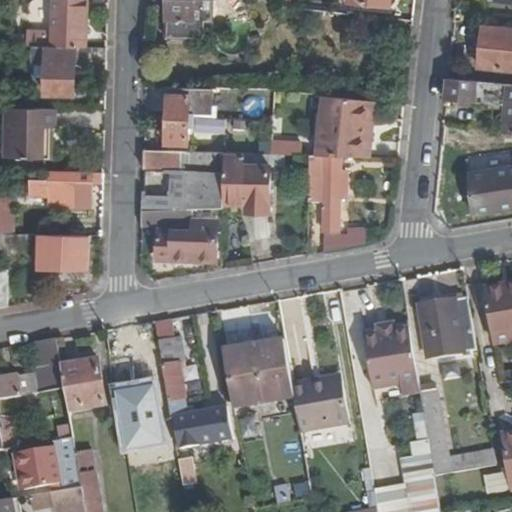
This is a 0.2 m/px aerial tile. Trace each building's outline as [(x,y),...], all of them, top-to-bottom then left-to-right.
[(87,0),(54,0),(53,38),(29,37),(29,46),(34,46),(86,48),(87,0)] [(159,0),(160,1),(168,1),(167,37),(205,38),(205,21),(212,21),(213,0),(159,0)] [(511,29),(484,27),(479,67),(511,70),(511,29)] [(86,48),(34,46),(34,62),(46,63),(45,94),(76,95),(76,81),(83,79),(84,62),(107,63),(107,48),(86,48)] [(511,84),(448,78),(445,100),(476,103),(477,97),(507,100),(503,133),(511,133),(511,84)] [(213,89),(169,88),(167,144),(190,145),(190,130),(195,130),(195,118),(195,112),(212,112),(212,106),(213,89)] [(368,100),(325,95),(318,156),(343,157),(362,157),(368,100)] [(375,101),(368,100),(362,157),(369,157),(375,101)] [(217,106),(212,106),(212,112),(195,112),(195,118),(217,118),(217,106)] [(275,108),(266,107),(265,120),(274,120),(275,108)] [(55,109),(8,108),(7,158),(45,159),(46,127),(52,128),(55,128),(55,109)] [(225,153),(144,150),(144,169),(189,170),(188,195),(173,195),(173,210),(193,209),(224,207),(224,205),(224,198),(225,155),(225,153)] [(268,154),(243,153),(243,156),(243,166),(268,167),(268,154)] [(243,156),(225,155),(224,198),(247,199),(247,206),(247,208),(270,209),(271,167),(268,167),(243,166),(243,156)] [(318,156),(310,156),(309,201),(324,202),(324,231),(341,232),(342,197),(348,197),(348,171),(342,171),(343,157),(318,156)] [(511,167),(470,174),(474,214),(511,208),(511,167)] [(104,173),(52,172),(51,181),(30,180),(30,196),(51,197),(51,206),(92,207),(92,182),(97,183),(97,179),(104,179),(104,173)] [(14,198),(0,197),(0,219),(13,220),(14,198)] [(173,210),(143,211),(142,226),(194,225),(194,231),(159,230),(158,259),(218,261),(219,221),(193,220),(193,209),(173,210)] [(349,235),(325,234),(324,251),(366,243),(364,228),(349,229),(349,235)] [(61,268),(90,269),(90,239),(41,238),(41,235),(0,234),(0,252),(7,253),(7,242),(41,242),(41,259),(60,260),(61,268)] [(0,309),(9,307),(11,270),(0,269),(0,309)] [(511,284),(485,289),(494,342),(511,339),(511,284)] [(468,297),(419,305),(428,357),(477,350),(468,297)] [(172,320),(156,322),(159,342),(176,339),(172,320)] [(395,323),(378,326),(379,332),(396,329),(395,323)] [(379,332),(365,334),(374,389),(402,384),(404,395),(421,392),(421,391),(410,327),(396,329),(379,332)] [(176,339),(159,342),(169,401),(186,398),(179,362),(185,361),(181,338),(176,339)] [(66,388),(58,339),(34,343),(44,392),(66,388)] [(255,350),(225,355),(233,407),(295,396),(293,384),(285,339),(255,345),(255,350)] [(255,345),(224,350),(225,355),(255,350),(255,345)] [(99,359),(89,361),(95,406),(107,404),(99,359)] [(72,411),(95,406),(89,361),(64,366),(72,411)] [(0,377),(0,399),(22,396),(18,374),(0,377)] [(342,375),(315,380),(316,385),(343,380),(342,375)] [(155,378),(112,386),(125,454),(167,445),(155,378)] [(315,380),(293,384),(295,396),(301,431),(350,423),(343,380),(316,385),(315,380)] [(56,441),(75,438),(66,388),(44,392),(40,393),(43,412),(51,412),(56,441)] [(438,388),(421,391),(421,392),(426,420),(435,476),(452,473),(438,388)] [(186,398),(169,401),(172,417),(174,417),(179,449),(237,437),(230,405),(189,414),(186,398)] [(426,420),(413,422),(421,464),(402,468),(405,483),(374,489),(377,511),(441,511),(435,476),(426,420)] [(83,487),(77,452),(75,438),(56,441),(43,443),(44,450),(21,454),(27,490),(51,487),(50,484),(57,483),(58,491),(83,487)] [(43,443),(20,447),(21,454),(44,450),(43,443)] [(87,511),(103,511),(93,449),(77,452),(83,487),(87,511)] [(494,449),(474,453),(477,469),(497,465),(494,449)] [(192,458),(179,460),(183,486),(197,483),(192,458)] [(87,511),(83,487),(58,491),(32,495),(35,510),(74,504),(75,511),(87,511)] [(275,489),(278,503),(291,501),(288,487),(275,489)] [(0,511),(14,511),(13,499),(0,501),(0,511)]
